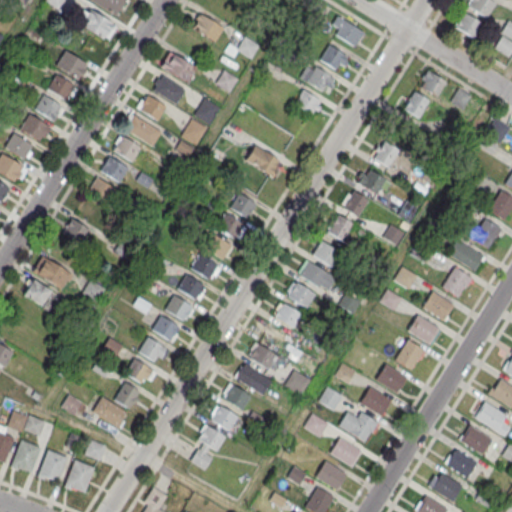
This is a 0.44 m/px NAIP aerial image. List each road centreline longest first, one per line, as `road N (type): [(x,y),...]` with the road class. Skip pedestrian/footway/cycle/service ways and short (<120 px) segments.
road 1 (residential): [(425,0),(105,511)]
road 2 (residential): [(164,0),(0,265)]
road 3 (residential): [(511,278),(367,511)]
road 4 (residential): [(511,95),(362,0)]
